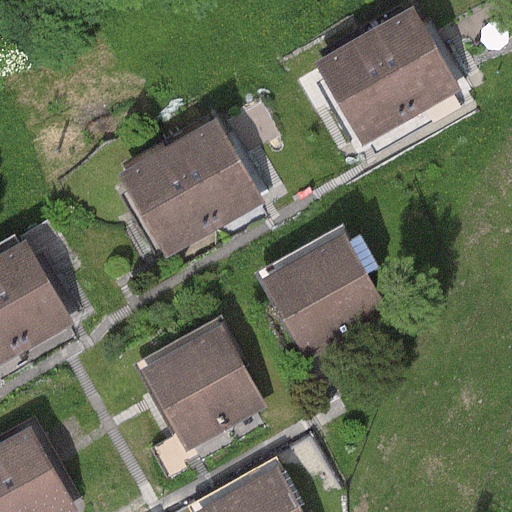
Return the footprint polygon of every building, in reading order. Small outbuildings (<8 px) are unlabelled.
[(459,90),(411,7),(362,36),(410,119),(459,90)] [(410,119),(362,36),(313,64),(362,147),(410,119)] [(264,203),(215,119),(166,147),(214,231),(264,203)] [(214,231),(166,147),(117,175),(165,259),(214,231)] [(345,234),(262,281),(305,355),(387,309),(345,234)] [(72,325),(23,240),(0,253),(0,312),(23,353),(72,325)] [(0,366),(23,353),(0,312),(0,366)] [(220,324),(139,369),(157,401),(186,453),(267,408),(220,324)] [(76,511),(78,511),(29,426),(0,442),(0,491),(12,511),(76,511)] [(302,511),(279,469),(200,511),(302,511)] [(0,511),(12,511),(0,491),(0,511)]
